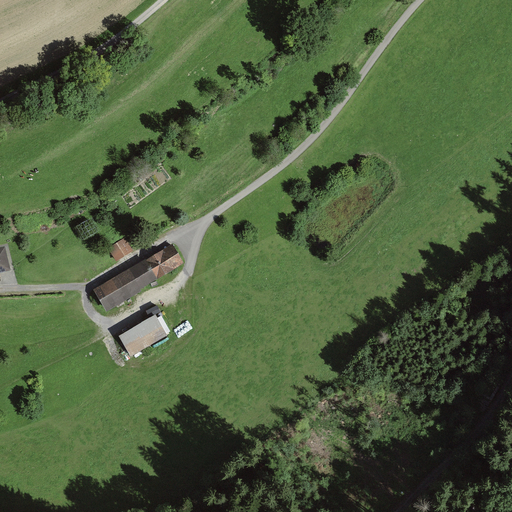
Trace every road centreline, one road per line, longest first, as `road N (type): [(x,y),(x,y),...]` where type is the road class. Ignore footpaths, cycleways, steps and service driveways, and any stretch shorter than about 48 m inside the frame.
road 1 (track): [(94,284),(290,159),(420,0)]
road 2 (track): [(0,106),(108,45),(164,0)]
road 3 (track): [(201,222),(182,283),(110,322),(89,305),(94,284)]
road 4 (track): [(397,511),(511,384)]
